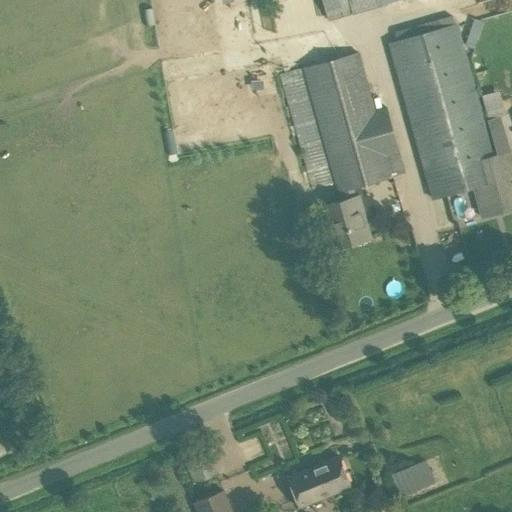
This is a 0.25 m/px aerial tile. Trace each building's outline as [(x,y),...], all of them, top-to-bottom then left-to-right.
[(322,0),(328,21),(404,0),(322,0)] [(456,25),(390,44),(433,199),(473,187),(500,179),(494,157),(493,157),(456,25)] [(304,68),(337,183),(342,201),(322,206),(334,250),(371,239),(359,196),(356,197),(354,188),(407,173),(388,107),(375,111),(358,53),(304,68)] [(239,62),(247,86),(259,82),(251,58),(239,62)] [(304,68),(281,75),(313,190),(337,183),(304,68)] [(497,90),(480,95),(488,120),(505,114),(497,90)] [(511,209),(511,162),(509,152),(501,155),(494,157),(500,179),(473,187),(476,200),(467,203),(470,217),(480,214),(481,218),(511,209)] [(15,376),(0,382),(0,385),(6,399),(5,399),(16,422),(33,415),(15,376)] [(202,444),(177,451),(184,476),(209,469),(202,444)] [(340,456),(288,477),(300,509),(353,488),(340,456)] [(423,488),(413,466),(393,474),(402,497),(423,488)] [(232,511),(223,490),(193,502),(196,511),(232,511)]
